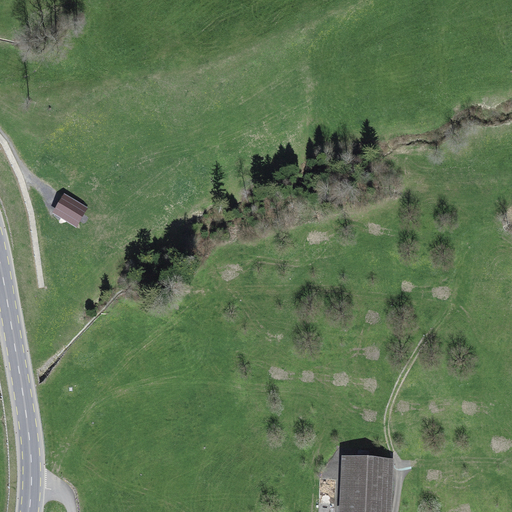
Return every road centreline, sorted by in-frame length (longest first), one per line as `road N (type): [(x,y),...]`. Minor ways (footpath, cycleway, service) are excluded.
road 1 (primary): [(28,511),(29,441),(0,267)]
road 2 (track): [(41,285),(33,219),(0,135)]
